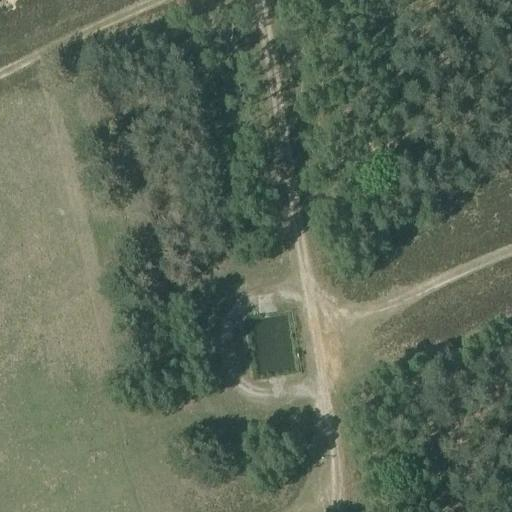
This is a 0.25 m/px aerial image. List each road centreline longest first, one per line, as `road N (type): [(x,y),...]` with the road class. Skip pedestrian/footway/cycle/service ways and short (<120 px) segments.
road 1 (track): [(265,0),(339,490)]
road 2 (track): [(315,323),(511,244)]
road 3 (track): [(0,73),(156,0)]
